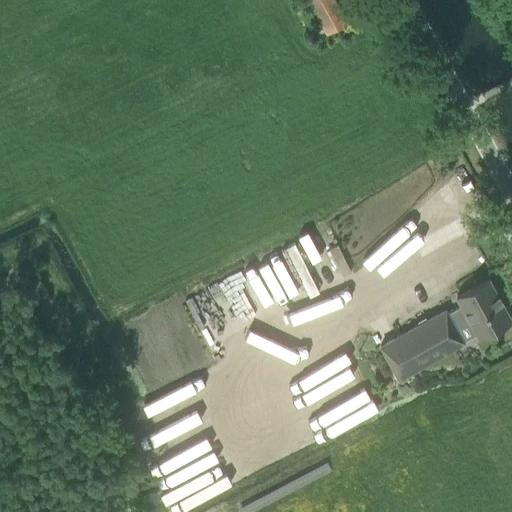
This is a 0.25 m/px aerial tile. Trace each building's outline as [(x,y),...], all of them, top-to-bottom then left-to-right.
[(308,0),(327,33),(347,22),(334,0),(308,0)] [(407,222),(364,259),(372,269),(416,232),(407,222)] [(342,244),(328,250),(322,239),(310,245),(328,282),(354,270),(342,244)] [(288,298),(307,290),(309,297),(322,291),(303,244),(271,257),(288,298)] [(267,262),(242,274),(261,313),(285,301),(267,262)] [(380,346),(398,378),(463,342),(455,327),(469,319),(479,338),(511,320),(509,318),(511,315),(506,306),(503,306),(488,279),(454,298),(458,306),(447,312),(446,309),(380,346)] [(229,352),(282,329),(277,318),(225,341),(229,352)] [(328,436),(381,411),(346,338),(285,367),(300,397),(297,399),(311,428),(322,423),(328,436)]
